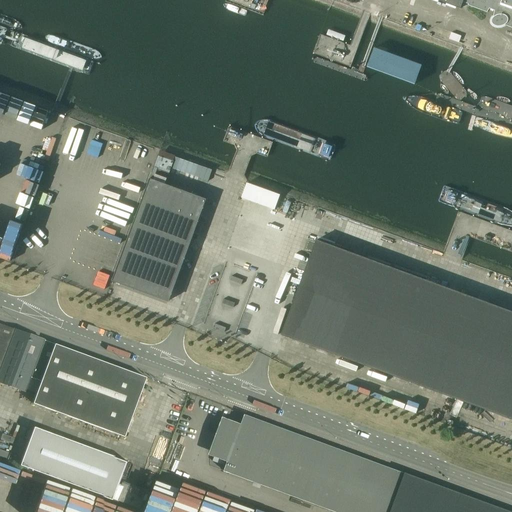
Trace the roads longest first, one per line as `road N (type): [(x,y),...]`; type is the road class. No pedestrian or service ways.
road 1 (unclassified): [(511,493),(0,305)]
road 2 (unknown): [(511,430),(268,336)]
road 3 (unknown): [(284,229),(330,225),(511,288)]
